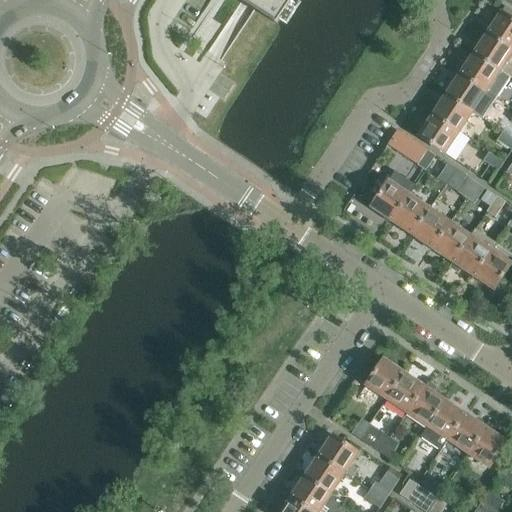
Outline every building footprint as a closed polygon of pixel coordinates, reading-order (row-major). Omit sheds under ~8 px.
[(242,0),(243,0),(249,4),(279,24),(294,0),(242,0)] [(511,19),(502,13),(487,34),(511,50),(511,19)] [(511,54),(511,50),(487,34),(474,54),(500,72),(511,54)] [(500,72),(474,54),(460,75),(486,93),(500,72)] [(486,93),(460,75),(447,94),(473,112),(486,93)] [(473,112),(447,94),(433,115),(460,133),(473,112)] [(419,137),(445,154),(460,133),(433,115),(419,137)] [(511,150),(511,138),(504,133),(498,141),(511,150)] [(425,171),(435,156),(427,151),(417,166),(425,171)] [(500,172),(505,164),(490,153),(485,161),(500,172)] [(448,165),(438,180),(446,185),(456,170),(448,165)] [(468,178),(458,193),(466,199),(476,184),(468,178)] [(388,181),(370,208),(391,222),(409,195),(388,181)] [(474,204),(484,189),(476,184),(466,199),(474,204)] [(409,195),(391,222),(412,236),(430,209),(409,195)] [(497,197),(487,212),(495,218),(505,203),(497,197)] [(430,209),(412,236),(432,249),(450,222),(430,209)] [(450,222),(432,249),(453,263),(471,236),(450,222)] [(471,236),(453,263),(450,268),(458,274),(462,269),(474,277),(492,250),(496,243),(475,229),(471,236)] [(511,264),(511,263),(492,250),(474,277),(494,291),(511,264)] [(384,360),(366,386),(387,400),(405,374),(384,360)] [(408,414),(426,388),(425,387),(405,374),(387,400),(408,414)] [(425,387),(426,388),(408,414),(428,428),(446,401),(434,393),(437,388),(428,382),(425,387)] [(442,451),(449,441),(467,415),(446,401),(428,428),(422,438),(442,451)] [(469,455),(487,428),(467,415),(449,441),(469,455)] [(370,424),(362,419),(352,433),(360,439),(370,424)] [(382,432),(370,424),(360,439),(372,448),(382,432)] [(490,469),(508,442),(487,428),(469,455),(490,469)] [(382,432),(372,448),(381,454),(392,438),(382,432)] [(352,465),(359,453),(333,436),(319,456),(345,474),(352,479),(358,469),(352,465)] [(389,459),(399,444),(392,438),(381,454),(389,459)] [(345,474),(319,456),(305,476),(332,494),(345,474)] [(498,478),(511,487),(511,475),(504,470),(498,478)] [(399,481),(388,473),(379,485),(375,483),(370,491),(385,501),(399,481)] [(332,494),(305,476),(292,497),(314,511),(325,511),(328,509),(324,506),(332,494)] [(410,480),(400,495),(409,500),(419,486),(410,480)] [(417,506),(426,491),(419,486),(409,500),(417,506)] [(364,499),(379,509),(385,501),(370,491),(364,499)] [(281,511),(314,511),(292,497),(281,511)] [(442,511),(447,505),(438,499),(429,511),(442,511)] [(495,511),(482,503),(476,511),(495,511)]
